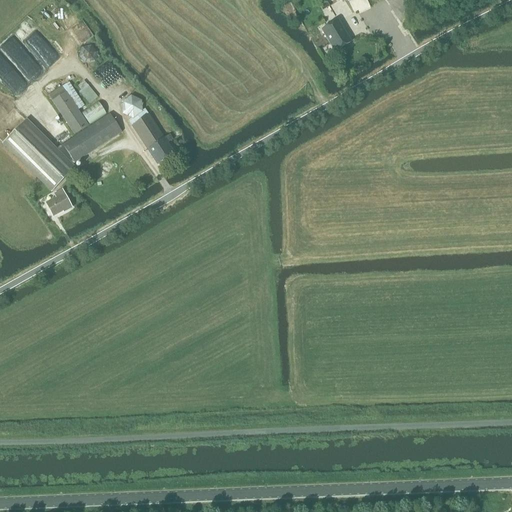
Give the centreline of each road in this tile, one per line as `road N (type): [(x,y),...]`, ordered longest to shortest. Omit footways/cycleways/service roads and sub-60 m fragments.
road 1 (unclassified): [(0,291),(511,2)]
road 2 (secondary): [(511,483),(0,503)]
road 3 (unclassified): [(0,443),(511,423)]
